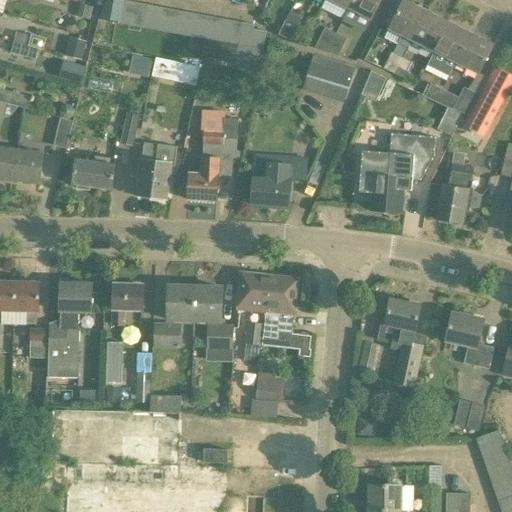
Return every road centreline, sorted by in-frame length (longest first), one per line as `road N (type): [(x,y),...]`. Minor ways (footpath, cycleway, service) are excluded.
road 1 (residential): [(345,241),(0,234)]
road 2 (residential): [(331,511),(345,241)]
road 3 (residential): [(345,241),(511,272)]
